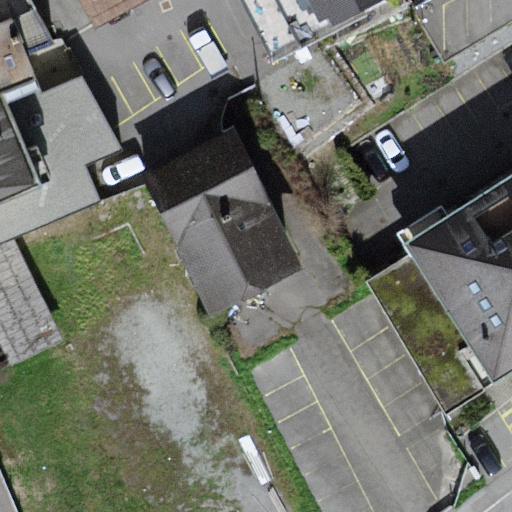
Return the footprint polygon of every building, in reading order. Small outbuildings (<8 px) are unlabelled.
[(33,0),(0,0),(0,93),(14,88),(63,65),(33,0)] [(89,0),(104,28),(160,0),(89,0)] [(401,0),(259,0),(290,50),(401,0)] [(0,212),(56,189),(14,88),(0,93),(0,212)] [(238,132),(151,178),(228,321),(315,275),(238,132)] [(511,176),(403,241),(415,261),(370,287),(448,420),(511,382),(511,176)]
